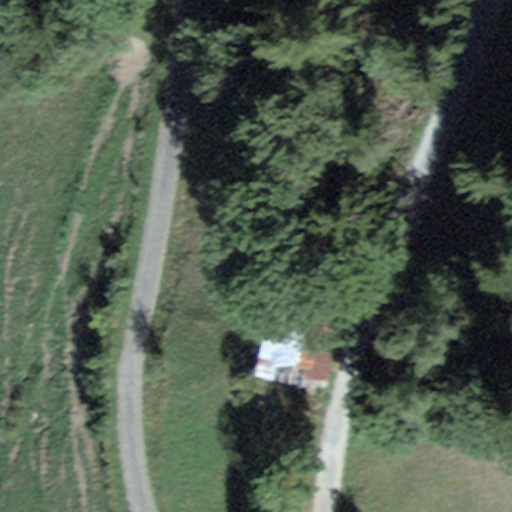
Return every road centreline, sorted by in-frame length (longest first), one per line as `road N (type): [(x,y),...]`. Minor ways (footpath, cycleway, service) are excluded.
road 1 (track): [(477,0),(370,302),(330,473),(329,511)]
road 2 (track): [(150,511),(124,415),(191,0)]
